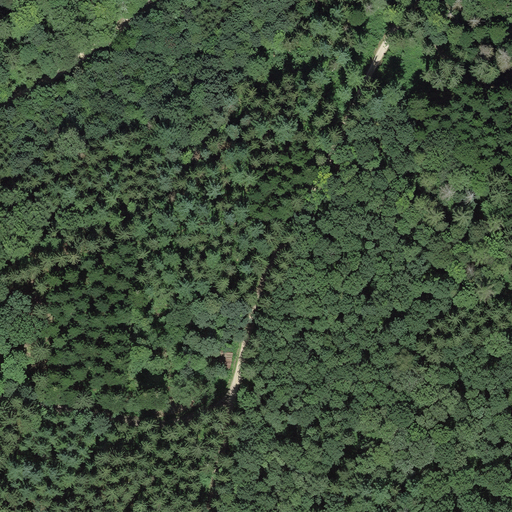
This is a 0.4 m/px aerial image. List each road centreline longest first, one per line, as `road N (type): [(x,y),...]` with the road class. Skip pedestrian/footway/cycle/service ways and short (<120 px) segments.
road 1 (track): [(206,511),(259,295),(336,143),(425,0)]
road 2 (track): [(228,401),(151,425),(0,399)]
road 3 (track): [(168,0),(49,83),(0,105)]
road 4 (track): [(336,143),(415,104),(492,90)]
road 5 (track): [(418,9),(423,36),(444,60),(511,95)]
